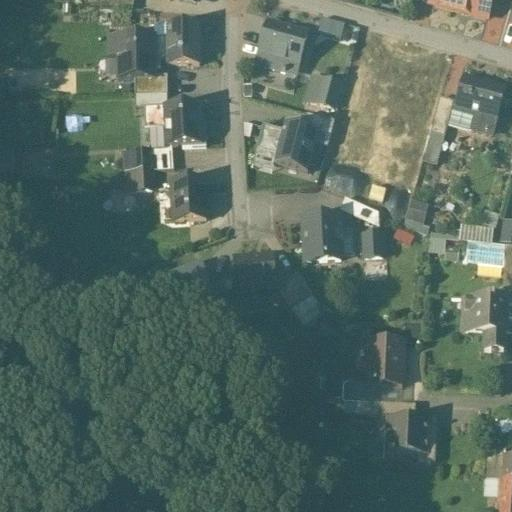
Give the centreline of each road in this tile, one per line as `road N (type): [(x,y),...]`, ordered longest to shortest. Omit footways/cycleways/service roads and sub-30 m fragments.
road 1 (residential): [(286,0),(511,59)]
road 2 (residential): [(234,0),(236,217)]
